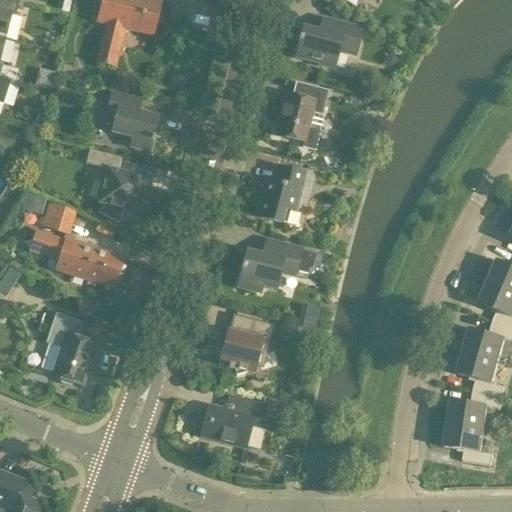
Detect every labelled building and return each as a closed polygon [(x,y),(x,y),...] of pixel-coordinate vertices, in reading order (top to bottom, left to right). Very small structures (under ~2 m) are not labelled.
[(14,16),(16,7),(23,8),(24,5),(3,0),(0,0),(0,38),(4,40),(10,15),(14,16)] [(143,0),(101,0),(99,9),(96,23),(105,26),(96,64),(114,69),(124,30),(153,37),(161,4),(143,0)] [(341,0),(354,8),(356,0),(341,0)] [(354,57),(361,30),(322,20),(318,34),(302,30),(295,58),(318,65),(317,66),(333,70),(337,53),(354,57)] [(2,66),(0,65),(0,53),(4,40),(0,38),(0,79),(18,84),(19,80),(11,77),(12,73),(1,70),(2,66)] [(9,85),(16,87),(18,84),(0,79),(0,104),(2,105),(9,85)] [(313,151),(321,117),(328,92),(295,84),(291,96),(286,95),(275,137),(303,144),(302,149),(313,151)] [(148,152),(157,118),(131,111),(134,99),(111,93),(105,115),(114,117),(110,132),(131,138),(129,147),(148,152)] [(351,99),(349,105),(359,108),(360,101),(351,99)] [(97,214),(118,223),(122,209),(132,212),(138,190),(125,187),(128,174),(116,171),(119,158),(88,149),(84,163),(106,169),(103,182),(100,182),(95,200),(98,201),(97,203),(101,204),(98,213),(97,212),(97,214)] [(293,212),(299,190),(303,175),(276,168),(272,183),(268,182),(263,200),(258,199),(254,217),(285,225),(289,211),(293,212)] [(0,214),(4,216),(20,188),(8,181),(0,195),(0,214)] [(69,235),(76,210),(47,201),(39,226),(69,235)] [(112,288),(122,259),(63,240),(62,241),(34,232),(28,250),(57,260),(54,269),(112,288)] [(245,253),(236,288),(258,293),(260,286),(274,290),(278,273),(292,277),(299,250),(281,245),(277,261),(245,253)] [(511,267),(497,261),(487,283),(511,293),(511,267)] [(7,268),(0,279),(11,286),(18,275),(7,268)] [(511,331),(511,318),(511,319),(511,318),(511,293),(487,283),(478,305),(497,313),(492,324),(511,331)] [(313,332),(318,310),(306,307),(301,329),(313,332)] [(40,369),(50,372),(49,376),(79,386),(93,344),(75,338),(80,322),(53,313),(48,329),(53,331),(40,369)] [(216,348),(218,355),(216,365),(234,370),(236,376),(246,373),(252,374),(253,371),(261,368),(272,326),(234,316),(230,333),(225,331),(221,346),(216,348)] [(504,341),(511,342),(511,331),(492,324),(489,336),(469,330),(462,353),(498,363),(504,341)] [(299,342),(312,346),(315,333),(302,330),(299,342)] [(500,399),(503,389),(491,385),(498,363),(462,353),(456,375),(476,381),(472,393),(500,399)] [(486,408),(499,410),(500,399),(472,393),(470,405),(450,402),(447,425),(483,431),(486,408)] [(259,430),(265,406),(236,399),(232,413),(210,407),(202,438),(243,449),(248,428),(259,430)] [(462,463),(490,467),(492,455),(479,454),(483,431),(447,425),(443,449),(463,452),(462,463)] [(6,511),(39,511),(40,510),(30,485),(0,473),(0,506),(7,509),(6,511)]
